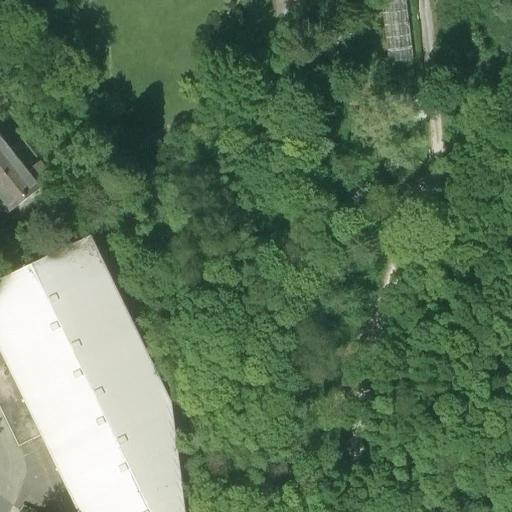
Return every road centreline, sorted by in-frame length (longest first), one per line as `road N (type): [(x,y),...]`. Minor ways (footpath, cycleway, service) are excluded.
road 1 (unknown): [(278,0),(255,59),(222,89),(0,222)]
road 2 (unknown): [(426,191),(511,99)]
